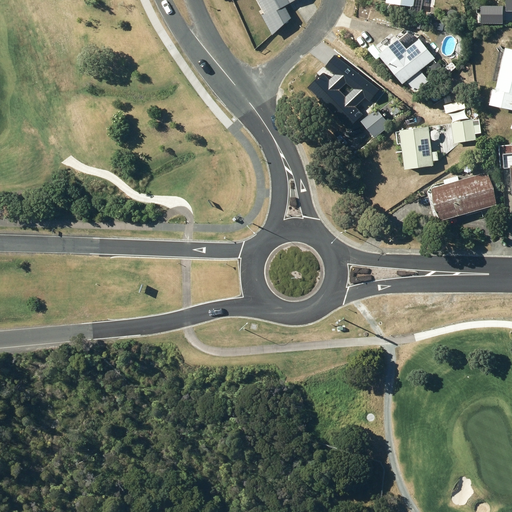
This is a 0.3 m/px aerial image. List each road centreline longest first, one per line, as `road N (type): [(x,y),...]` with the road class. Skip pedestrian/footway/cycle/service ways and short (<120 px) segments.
road 1 (tertiary): [(265,307),(0,339)]
road 2 (tertiary): [(0,242),(257,246)]
road 3 (tertiary): [(511,275),(333,296)]
road 4 (tertiary): [(334,251),(511,274)]
road 5 (residential): [(259,116),(289,150),(323,238)]
road 6 (residential): [(244,98),(318,27),(332,0)]
road 7 (residential): [(267,237),(279,172),(259,116)]
